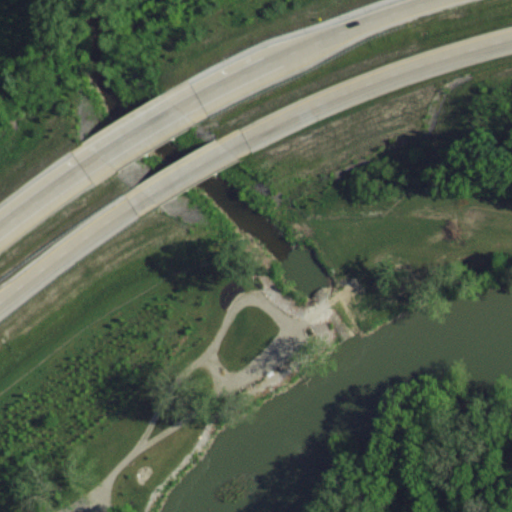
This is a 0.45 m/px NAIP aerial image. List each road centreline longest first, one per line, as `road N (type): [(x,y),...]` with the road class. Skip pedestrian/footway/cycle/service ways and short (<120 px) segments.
road 1 (trunk): [(0,300),(234,142),(363,84),(511,37)]
road 2 (trunk): [(428,0),(300,48),(174,111),(0,228)]
